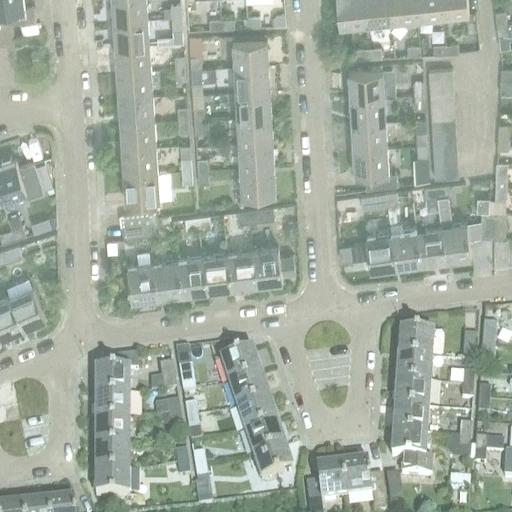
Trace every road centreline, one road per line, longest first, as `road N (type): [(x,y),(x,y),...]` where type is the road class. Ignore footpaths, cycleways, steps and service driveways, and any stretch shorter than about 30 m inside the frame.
road 1 (residential): [(323,305),(302,0)]
road 2 (residential): [(85,339),(323,305)]
road 3 (residential): [(85,339),(71,103)]
road 4 (residential): [(323,305),(511,284)]
